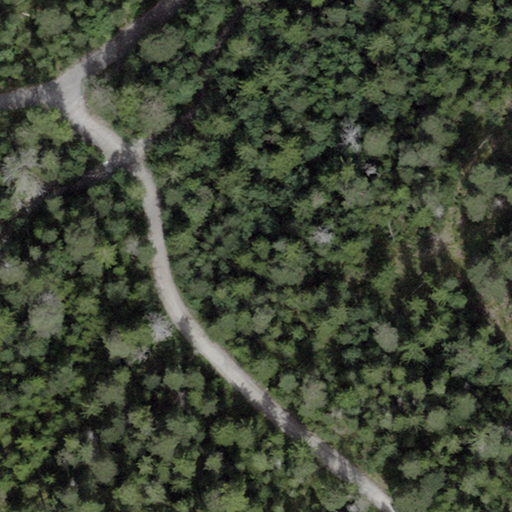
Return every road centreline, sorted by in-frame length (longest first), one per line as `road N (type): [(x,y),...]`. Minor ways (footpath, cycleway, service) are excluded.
road 1 (track): [(0,106),(44,97),(128,156),(177,318),(397,511)]
road 2 (track): [(171,0),(44,97)]
